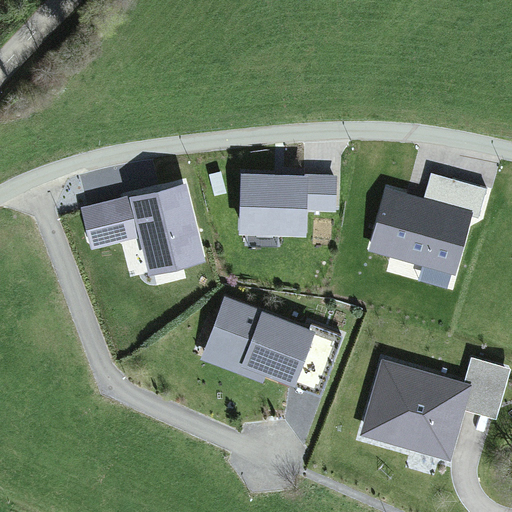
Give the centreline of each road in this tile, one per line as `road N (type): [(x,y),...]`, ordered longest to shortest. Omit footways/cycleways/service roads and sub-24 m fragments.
road 1 (tertiary): [(31,179),(152,145),(273,133),(399,132),(511,149)]
road 2 (residential): [(31,179),(107,379),(287,465)]
